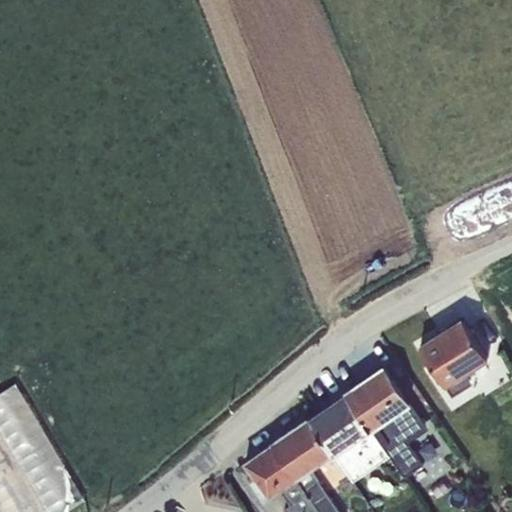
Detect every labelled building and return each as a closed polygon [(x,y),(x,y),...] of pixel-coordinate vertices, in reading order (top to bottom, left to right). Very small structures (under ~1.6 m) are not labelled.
[(463,317),(420,344),(434,365),(431,371),(438,381),(443,380),(452,394),(473,381),(467,372),(489,359),(463,317)] [(384,365),(346,391),(390,454),(404,476),(424,463),(409,441),(428,428),(384,365)] [(0,511),(68,511),(89,501),(25,381),(0,394),(0,511)] [(346,391),(309,416),(334,452),(353,479),(390,454),(346,391)] [(272,442),(320,511),(340,511),(311,468),(334,452),(309,416),(272,442)] [(320,511),(272,442),(246,460),(256,476),(252,479),(266,499),(282,489),(292,504),(286,508),(288,511),(320,511)]
